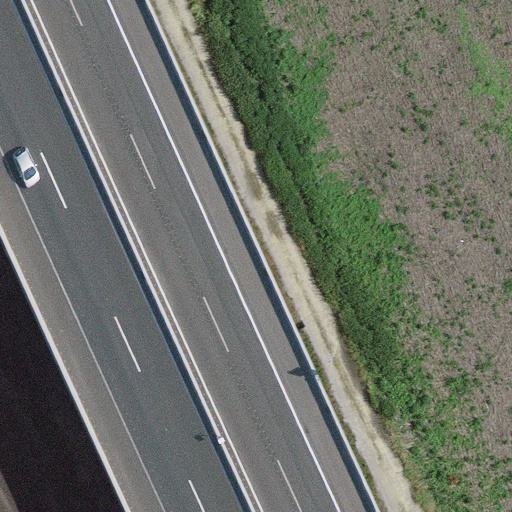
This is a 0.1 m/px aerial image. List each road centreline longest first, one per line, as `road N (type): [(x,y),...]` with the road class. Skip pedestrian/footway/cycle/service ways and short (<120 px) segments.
road 1 (motorway): [(304,511),(75,0)]
road 2 (motorway): [(0,67),(202,511)]
